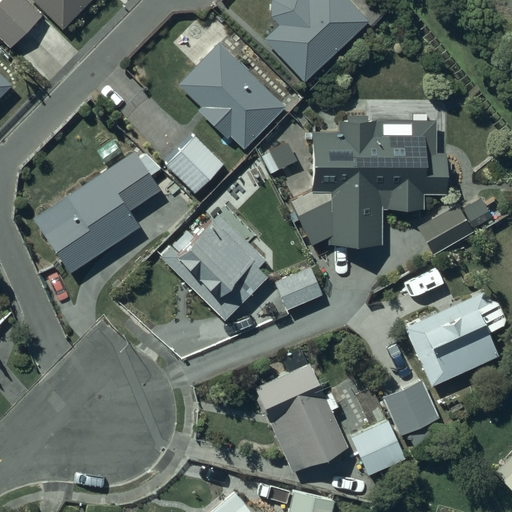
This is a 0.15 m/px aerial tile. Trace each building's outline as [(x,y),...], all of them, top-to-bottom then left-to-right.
[(41,23),(18,0),(8,0),(0,8),(0,45),(9,55),(41,23)] [(61,37),(97,0),(23,0),(61,37)] [(368,29),(340,0),(314,0),(310,5),(305,0),(278,0),(271,6),(271,23),(280,32),(265,46),(304,88),(368,29)] [(285,113),(216,47),(174,90),(199,114),(194,118),(224,147),(228,142),(243,156),(285,113)] [(0,101),(9,92),(0,83),(0,101)] [(440,154),(441,128),(345,124),(342,136),(312,135),(311,194),(285,207),(310,253),(328,244),(331,249),(387,252),(388,219),(432,221),(433,202),(453,203),(455,155),(440,154)] [(286,138),(260,152),(270,169),(295,155),(286,138)] [(223,168),(192,139),(162,170),(193,200),(223,168)] [(137,232),(101,178),(33,224),(69,277),(137,232)] [(480,192),(461,204),(473,224),(492,212),(480,192)] [(265,267),(215,219),(163,274),(223,331),(267,285),(257,275),(265,267)] [(324,302),(312,273),(273,288),(285,317),(324,302)] [(492,306),(487,296),(409,331),(435,390),(504,359),(493,337),(511,329),(500,302),(492,306)] [(288,478),(346,452),(307,365),(249,391),(288,478)] [(442,423),(425,385),(385,403),(402,440),(442,423)] [(370,481),(409,463),(391,426),(352,444),(370,481)] [(511,490),(511,459),(497,475),(511,490)] [(334,511),(337,502),(295,492),(290,511),(334,511)] [(249,511),(235,494),(213,511),(249,511)]
